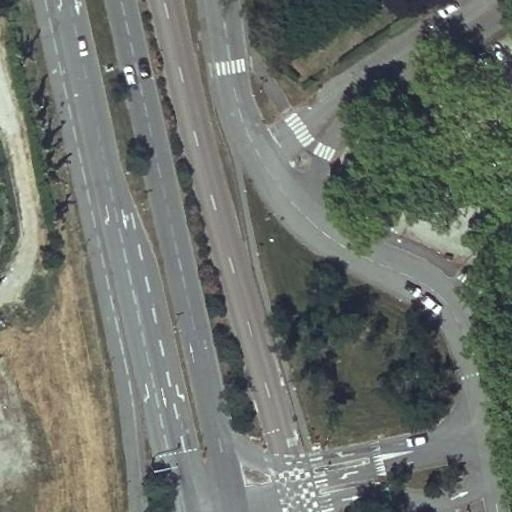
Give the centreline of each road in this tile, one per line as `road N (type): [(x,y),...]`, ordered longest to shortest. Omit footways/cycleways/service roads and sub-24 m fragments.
road 1 (primary): [(74,0),(190,511)]
road 2 (primary): [(215,422),(128,0)]
road 3 (residential): [(257,156),(325,235),(429,287),(458,315),(486,430)]
road 4 (primary): [(412,451),(267,461),(215,422)]
road 5 (unclassified): [(257,156),(229,67),(221,0)]
road 6 (primary): [(297,496),(364,489),(427,502)]
road 7 (primary): [(412,451),(297,496)]
